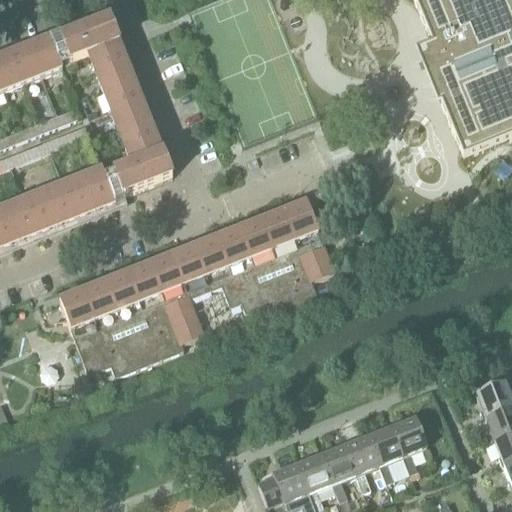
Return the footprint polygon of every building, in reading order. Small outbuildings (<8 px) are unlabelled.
[(511,2),(511,0),(413,0),(438,61),(424,67),(463,165),(511,145),(511,2)] [(93,59),(118,49),(119,49),(111,27),(63,46),(61,41),(55,44),(65,70),(93,59)] [(66,73),(65,70),(55,44),(31,53),(42,83),(66,73)] [(118,49),(93,59),(100,77),(126,67),(118,49)] [(42,83),(31,53),(12,61),(23,90),(42,83)] [(12,61),(0,65),(0,86),(4,98),(23,90),(12,61)] [(133,86),(126,67),(100,77),(107,96),(133,86)] [(107,96),(115,115),(140,105),(133,86),(107,96)] [(148,124),(140,105),(115,115),(122,134),(148,124)] [(77,113),(57,121),(61,131),(81,123),(77,113)] [(57,121),(38,128),(42,138),(61,131),(57,121)] [(148,124),(122,134),(130,153),(155,143),(148,124)] [(23,146),(42,138),(38,128),(19,136),(23,146)] [(89,143),(85,133),(65,141),(69,150),(89,143)] [(19,136),(0,143),(4,153),(23,146),(19,136)] [(65,141),(46,148),(50,158),(69,150),(65,141)] [(163,161),(155,143),(130,153),(137,171),(163,161)] [(46,148),(27,156),(31,165),(50,158),(46,148)] [(27,156),(8,163),(12,173),(31,165),(27,156)] [(163,161),(137,171),(109,182),(119,208),(126,206),(124,202),(172,183),(164,161),(163,161)] [(0,177),(12,173),(8,163),(0,166),(0,177)] [(377,181),(372,167),(364,170),(370,184),(377,181)] [(106,175),(0,217),(0,255),(119,208),(109,182),(106,175)] [(334,280),(317,235),(305,206),(58,304),(89,381),(111,372),(116,384),(184,357),(182,351),(204,343),(189,305),(221,292),(230,314),(242,310),(246,321),(268,312),(273,323),(318,305),(312,289),(334,280)] [(511,405),(505,389),(476,400),(485,424),(511,413),(511,405)] [(0,433),(9,429),(1,411),(0,411),(0,433)] [(494,448),(511,440),(511,413),(485,424),(494,448)] [(399,428),(390,432),(391,434),(403,464),(427,454),(415,424),(400,430),(399,428)] [(376,437),(367,441),(367,443),(368,443),(380,473),(379,473),(382,480),(386,490),(394,487),(409,481),(405,471),(406,470),(403,464),(391,434),(377,440),(376,437)] [(504,471),(511,467),(511,440),(494,448),(504,471)] [(353,447),(343,451),(344,453),(356,482),(356,483),(358,489),(362,499),(370,496),(367,486),(364,479),(379,473),(380,473),(368,443),(367,443),(354,449),(353,447)] [(330,456),(320,460),(321,462),(333,491),(332,492),(335,498),(339,508),(347,505),(343,495),(341,488),(356,483),(356,482),(344,453),(330,458),(330,456)] [(306,465),(297,469),(298,471),(314,511),(322,511),(317,498),(318,497),(332,492),(333,491),(321,462),(307,467),(306,465)] [(406,470),(405,471),(409,481),(417,477),(413,467),(406,470)] [(275,484),(259,490),(267,511),(271,511),(284,507),(285,511),(314,511),(298,471),(284,477),(283,475),(274,478),(274,481),(275,484)]
